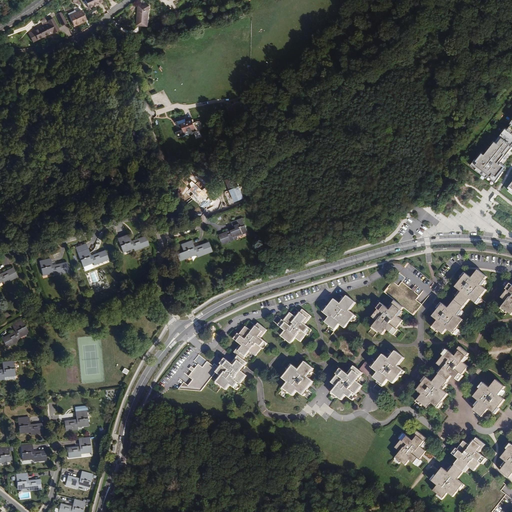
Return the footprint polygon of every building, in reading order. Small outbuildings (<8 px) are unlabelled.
[(102,2),(101,0),(85,0),(85,1),(88,8),(93,6),(92,5),(97,3),(98,4),(102,2)] [(148,25),(148,9),(137,9),(137,25),(148,25)] [(86,20),(82,11),(69,16),(73,26),(86,20)] [(61,26),(67,23),(61,12),(56,14),(61,26)] [(58,29),(53,18),(42,24),(44,26),(33,31),(37,40),(52,32),(58,29)] [(244,112),(241,101),(226,106),(229,115),(239,112),(240,113),(244,112)] [(504,126),(483,153),(479,151),(470,163),(475,167),(474,168),(485,177),(486,175),(495,182),(503,172),(501,171),(505,166),(500,163),(511,147),(510,146),(511,143),(511,116),(508,122),(509,123),(505,128),(504,126)] [(196,128),(193,119),(186,122),(185,119),(175,122),(176,125),(180,127),(182,126),(183,129),(175,132),(177,138),(185,135),(184,132),(196,128)] [(242,193),(234,171),(225,174),(234,196),(242,193)] [(252,202),(259,199),(256,192),(249,195),(252,202)] [(247,233),(242,220),(232,224),(233,228),(235,227),(237,230),(234,231),(223,235),(226,244),(238,239),(237,237),(247,233)] [(131,242),(129,238),(118,242),(123,254),(134,250),(135,252),(135,254),(149,248),(146,240),(132,245),(130,246),(129,243),(131,242)] [(194,247),(193,242),(182,246),(184,253),(177,256),(179,261),(186,259),(196,255),(197,257),(198,259),(213,254),(210,245),(195,250),(193,251),(192,248),(194,247)] [(92,258),(90,254),(88,250),(78,254),(84,270),(94,266),(95,268),(96,270),(110,264),(107,255),(93,261),(91,262),(90,259),(92,258)] [(52,265),(50,260),(39,264),(44,278),(55,274),(56,276),(70,270),(67,262),(53,268),(51,268),(50,265),(52,265)] [(394,302),(404,310),(414,318),(438,288),(408,265),(385,294),(394,302)] [(14,274),(9,266),(0,271),(0,282),(14,274)] [(462,291),(456,299),(465,306),(471,298),(477,303),(488,289),(481,284),(488,276),(479,269),(473,277),(467,272),(460,281),(467,286),(465,288),(462,286),(459,289),(462,291)] [(511,284),(508,289),(502,298),(508,302),(504,307),(511,313),(511,284)] [(359,301),(349,293),(343,301),(340,298),(337,302),(340,305),(339,307),(332,302),(325,310),(332,315),(327,322),(337,330),(342,323),(347,327),(358,313),(352,308),(359,301)] [(465,306),(456,299),(449,307),(446,305),(444,308),(448,311),(446,313),(439,307),(432,316),(437,319),(433,325),(443,333),(447,328),(453,332),(457,327),(464,319),(461,316),(458,314),(462,309),(465,306)] [(400,316),(404,310),(394,302),(390,308),(384,303),(373,317),(379,321),(374,328),(382,335),(388,328),(394,334),(401,325),(394,320),(396,318),(399,320),(402,317),(400,316)] [(313,315),(305,308),(298,316),(295,313),(292,317),(296,320),(294,322),(287,317),(281,325),(287,330),(282,336),(292,344),(297,338),(302,342),(313,328),(307,323),(313,315)] [(27,331),(21,319),(10,325),(13,330),(14,329),(16,331),(14,332),(1,339),(5,348),(19,340),(18,338),(17,337),(27,331)] [(268,332),(258,325),(253,331),(251,329),(248,333),(251,336),(250,338),(244,332),(237,341),(243,346),(236,354),(240,357),(238,360),(247,368),(250,364),(245,361),(251,352),(257,357),(268,343),(263,339),(268,332)] [(212,370),(188,350),(163,382),(176,393),(199,397),(217,374),(223,379),(218,385),(228,393),(233,387),(238,391),(249,377),(231,363),(228,366),(232,369),(230,371),(224,366),(219,372),(214,368),(212,370)] [(408,357),(399,350),(392,359),(385,353),(374,367),(368,362),(364,367),(372,373),(376,368),(381,372),(376,378),(386,386),(391,380),(393,382),(396,379),(392,376),(394,374),(401,379),(407,371),(401,366),(408,357)] [(435,369),(456,385),(462,377),(455,371),(457,369),(460,372),(463,369),(460,367),(467,359),(458,352),(452,360),(446,355),(435,369)] [(15,374),(13,361),(2,362),(2,366),(4,366),(5,370),(3,370),(0,370),(0,379),(4,379),(4,377),(4,375),(15,374)] [(316,369),(307,362),(301,370),(295,365),(284,379),(290,384),(285,390),(294,397),(298,391),(305,396),(312,387),(304,381),(306,379),(310,382),(312,379),(310,377),(316,369)] [(361,370),(356,366),(350,374),(344,369),(334,383),(339,387),(334,393),(344,401),(349,395),(354,399),(361,391),(354,386),(356,383),(360,387),(362,383),(359,381),(365,373),(361,370)] [(372,373),(364,367),(361,370),(365,373),(369,376),(372,373)] [(446,386),(437,379),(431,387),(428,385),(425,389),(430,392),(428,394),(420,388),(414,395),(420,400),(415,406),(425,414),(429,408),(434,413),(445,399),(439,394),(446,386)] [(504,393),(495,385),(489,394),(483,389),(473,403),(479,407),(472,416),(481,423),(488,415),(490,417),(493,413),(489,410),(491,408),(498,414),(504,405),(498,401),(504,393)] [(89,423),(88,410),(75,411),(76,416),(78,416),(78,419),(64,420),(65,431),(79,429),(79,427),(78,424),(89,423)] [(30,424),(29,419),(18,420),(19,433),(30,432),(30,434),(30,435),(43,434),(42,426),(30,427),(28,427),(28,424),(30,424)] [(426,443),(417,435),(410,443),(404,439),(394,451),(399,456),(394,462),(404,469),(408,465),(414,469),(420,461),(413,455),(415,453),(419,456),(421,453),(419,451),(426,443)] [(93,451),(91,437),(79,439),(79,444),(81,443),(81,447),(68,449),(69,458),(82,457),(82,454),(82,452),(93,451)] [(33,449),(32,444),(20,446),(22,458),(33,457),(33,460),(33,462),(46,461),(45,451),(33,453),(31,453),(31,449),(33,449)] [(486,451),(477,444),(470,452),(467,450),(465,453),(469,456),(467,458),(459,452),(457,455),(453,460),(458,465),(447,478),(444,475),(442,478),(445,482),(444,484),(437,478),(430,486),(435,491),(431,496),(441,504),(446,498),(452,503),(462,490),(456,485),(467,472),(473,477),(480,469),(484,464),(479,459),(486,451)] [(511,444),(511,445),(507,450),(501,458),(505,461),(507,463),(503,469),(501,471),(509,478),(511,475),(511,444)] [(0,461),(9,460),(8,447),(0,448),(0,461)] [(94,475),(81,471),(80,475),(82,476),(81,479),(79,479),(68,476),(65,486),(78,489),(78,486),(79,484),(91,487),(94,475)] [(28,478),(27,473),(17,474),(15,474),(17,488),(28,487),(28,489),(29,491),(42,490),(40,479),(28,481),(26,481),(25,478),(28,478)] [(511,511),(511,497),(495,483),(471,511),(511,511)] [(84,511),(87,502),(74,499),(73,504),(75,504),(74,507),(72,507),(60,504),(58,511),(84,511)]
